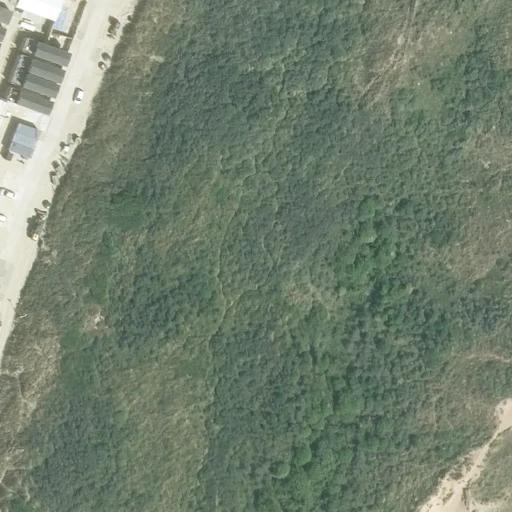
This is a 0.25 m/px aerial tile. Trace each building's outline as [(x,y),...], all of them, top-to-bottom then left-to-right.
[(30,0),(30,2),(68,16),(74,0),(30,0)] [(6,4),(0,1),(0,34),(9,10),(7,9),(6,7),(6,4)] [(67,17),(59,14),(51,35),(60,38),(67,17)] [(65,50),(23,35),(2,98),(43,113),(65,50)] [(16,121),(6,148),(28,156),(38,128),(16,121)]
